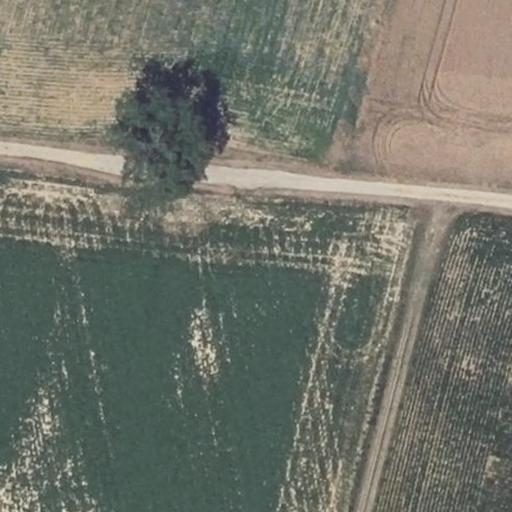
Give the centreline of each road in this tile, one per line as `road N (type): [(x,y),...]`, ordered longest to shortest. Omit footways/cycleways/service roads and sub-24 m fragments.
road 1 (track): [(0,142),(146,169),(511,205)]
road 2 (track): [(437,195),(360,511)]
